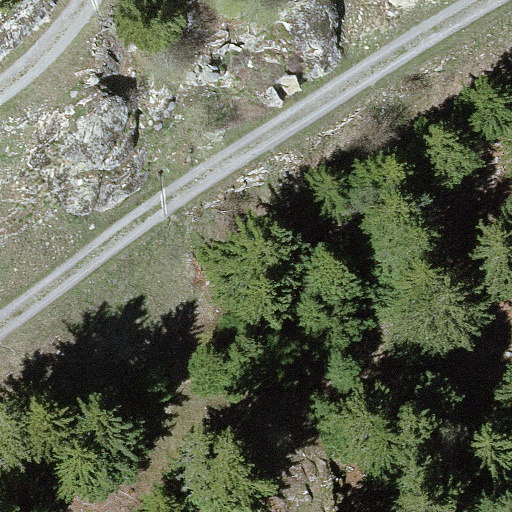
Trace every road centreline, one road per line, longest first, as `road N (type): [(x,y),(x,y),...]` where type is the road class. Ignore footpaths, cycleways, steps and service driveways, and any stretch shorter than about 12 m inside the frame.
road 1 (track): [(502,0),(219,177),(0,334)]
road 2 (track): [(0,108),(72,57),(111,0)]
